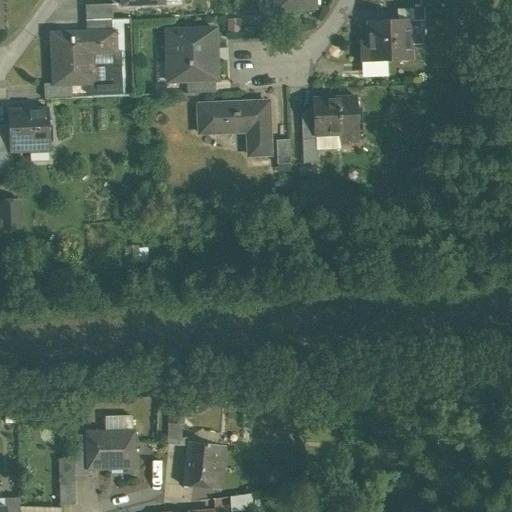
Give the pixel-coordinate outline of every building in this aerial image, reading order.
[(278,0),(279,10),(314,8),(313,0),(278,0)] [(110,6),(85,7),(86,22),(110,21),(111,20),(110,6)] [(110,21),(86,22),(86,34),(111,33),(110,21)] [(408,21),(367,22),(367,42),(362,42),(362,62),(409,62),(408,21)] [(214,30),(166,31),(168,84),(186,83),(212,82),(215,82),(214,30)] [(86,34),(56,35),(57,59),(51,59),(52,86),(69,86),(91,85),(92,85),(91,54),(115,53),(114,33),(111,33),(86,34)] [(115,53),(91,54),(92,85),(91,85),(92,99),(127,97),(125,53),(115,53)] [(212,82),(186,83),(186,95),(213,94),(212,82)] [(69,86),(52,86),(43,86),(44,100),(70,99),(69,86)] [(355,98),(312,100),(312,118),(313,135),(314,134),(340,133),(340,132),(357,132),(355,98)] [(265,104),(197,107),(198,135),(246,132),(247,157),(268,156),(265,104)] [(25,116),(7,116),(8,129),(9,148),(48,147),(47,113),(25,113),(25,116)] [(312,118),(301,118),(301,140),(314,140),(314,134),(313,135),(312,118)] [(8,129),(0,129),(0,152),(9,153),(9,148),(8,129)] [(314,140),(301,140),(303,165),(315,164),(314,140)] [(289,141),(275,142),(276,166),(290,165),(289,141)] [(9,154),(9,153),(0,152),(0,167),(13,168),(10,154),(9,154)] [(13,168),(0,167),(0,177),(14,177),(13,168)] [(187,403),(169,402),(168,425),(182,425),(182,419),(189,419),(189,410),(187,410),(187,403)] [(182,425),(168,425),(167,446),(180,446),(182,425)] [(133,432),(87,434),(87,436),(88,469),(89,469),(134,468),(133,432)] [(88,469),(87,436),(73,436),(74,460),(74,477),(89,477),(89,469),(88,469)] [(224,447),(188,443),(183,487),(219,491),(224,447)] [(74,460),(57,461),(58,506),(74,506),(73,477),(74,477),(74,460)] [(250,495),(230,498),(230,511),(231,511),(251,511),(250,495)] [(19,499),(5,499),(5,506),(5,511),(19,511),(19,510),(19,499)]
